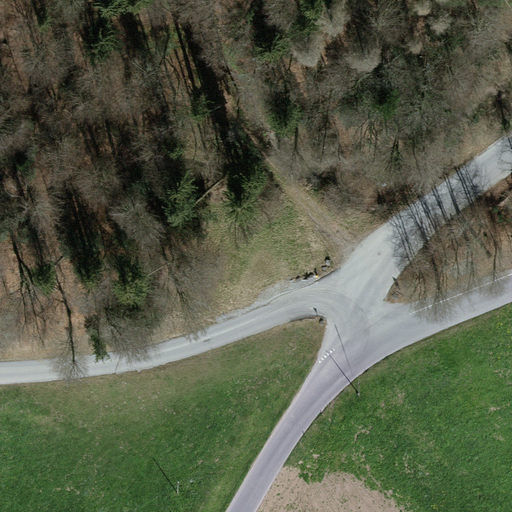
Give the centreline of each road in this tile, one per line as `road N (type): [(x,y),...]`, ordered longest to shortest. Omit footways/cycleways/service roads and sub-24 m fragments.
road 1 (track): [(0,372),(116,367),(349,297),(363,351)]
road 2 (tertiary): [(241,511),(309,398),(363,351),(511,283)]
road 3 (unclassified): [(349,297),(420,218),(511,151)]
